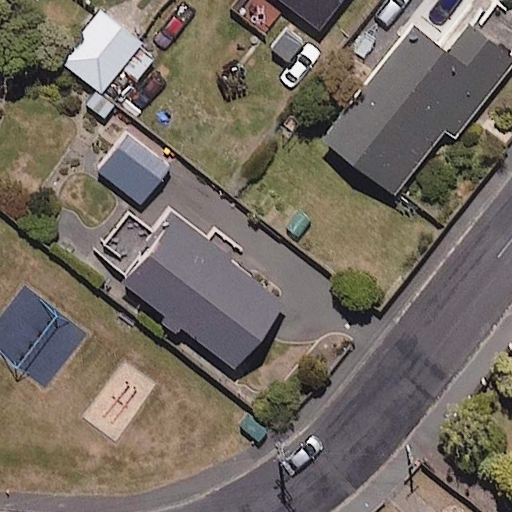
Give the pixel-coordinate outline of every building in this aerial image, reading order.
[(347,0),(280,0),(323,32),(347,0)] [(511,54),(511,12),(496,0),(474,0),(461,17),(471,25),(449,53),(420,29),(329,140),(397,195),(448,132),(456,138),(511,69),(511,61),(508,59),(511,54)] [(158,56),(103,11),(63,60),(103,92),(123,67),(139,80),(158,56)] [(172,170),(131,134),(100,169),(141,205),(172,170)] [(164,242),(132,216),(99,256),(239,372),(292,308),(183,218),(164,242)]
